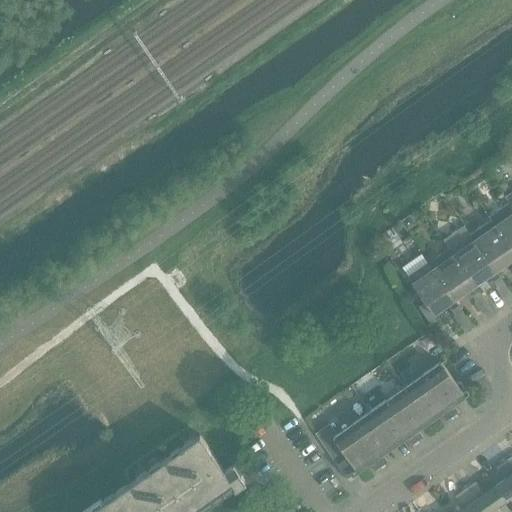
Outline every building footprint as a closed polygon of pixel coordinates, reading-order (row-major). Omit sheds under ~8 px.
[(511,206),(511,205),(509,202),(488,217),(491,220),(511,250),(511,206)] [(401,223),(407,233),(416,227),(409,217),(401,223)] [(511,250),(491,220),(470,234),(497,272),(510,263),(511,265),(511,250)] [(497,288),(504,283),(497,272),(470,234),(465,227),(444,241),(449,249),(476,287),(489,277),(497,288)] [(483,297),(476,287),(449,249),(428,263),(455,301),(469,292),(476,302),(483,297)] [(463,312),(455,301),(428,263),(407,278),(424,302),(434,316),(448,306),(456,317),(463,312)] [(439,323),(434,316),(424,302),(419,306),(434,327),(439,323)] [(406,386),(428,419),(438,412),(445,422),(459,413),(451,403),(463,394),(440,362),(407,385),(406,386)] [(406,386),(407,385),(406,382),(399,387),(402,390),(371,411),(393,443),(403,437),(410,447),(423,438),(416,427),(428,419),(406,386)] [(381,452),(393,443),(371,411),(337,435),(330,424),(316,434),(347,479),(357,472),(355,470),(367,461),(374,472),(388,463),(381,452)] [(92,511),(189,511),(231,484),(236,491),(246,485),(233,466),(225,472),(200,438),(196,441),(192,440),(183,446),(183,450),(182,451),(178,450),(171,455),(170,459),(163,464),(158,463),(151,468),(150,472),(149,473),(146,472),(137,478),(137,482),(129,487),(124,486),(118,491),(117,495),(115,497),(110,496),(103,501),(103,505),(92,511)] [(511,468),(507,461),(496,468),(505,480),(494,487),(510,511),(511,510),(511,511),(511,468)] [(508,511),(510,511),(494,487),(484,494),(476,482),(465,490),(480,511),(508,511)] [(480,511),(465,490),(455,497),(463,509),(458,511),(480,511)]
